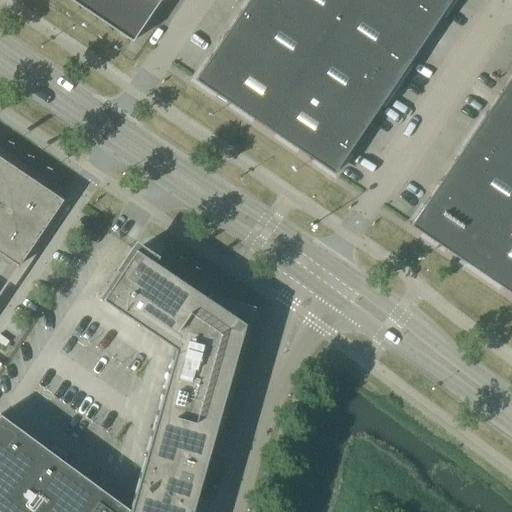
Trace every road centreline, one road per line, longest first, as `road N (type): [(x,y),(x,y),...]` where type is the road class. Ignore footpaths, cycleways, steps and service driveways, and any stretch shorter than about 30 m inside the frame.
road 1 (tertiary): [(321,284),(0,58)]
road 2 (unclassified): [(237,511),(301,316),(321,284)]
road 3 (tertiary): [(511,425),(321,284)]
